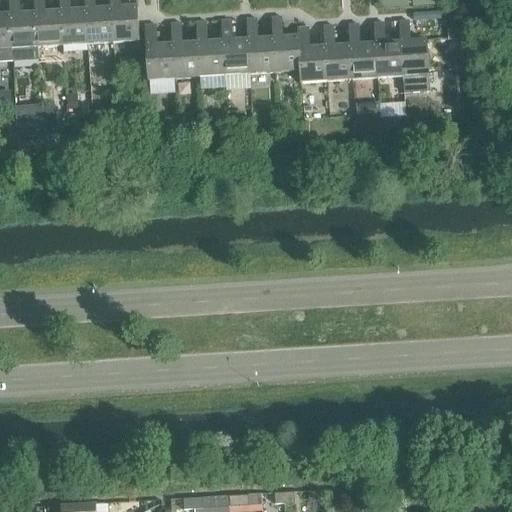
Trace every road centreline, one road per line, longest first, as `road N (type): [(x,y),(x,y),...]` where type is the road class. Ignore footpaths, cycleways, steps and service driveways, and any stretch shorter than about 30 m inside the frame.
road 1 (secondary): [(0,382),(511,343)]
road 2 (secondary): [(511,299),(260,298),(0,314)]
